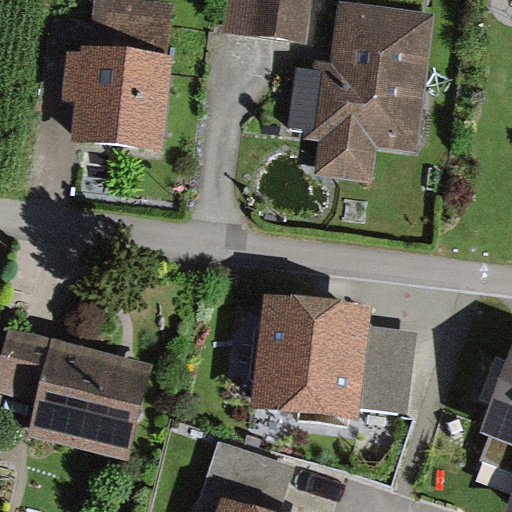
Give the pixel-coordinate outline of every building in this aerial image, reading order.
[(307,0),(226,0),(222,33),(302,43),(307,0)] [(511,0),(490,0),(491,9),(498,20),(510,26),(511,25),(511,0)] [(69,59),(63,109),(77,110),(73,146),(159,157),(171,63),(163,62),(169,10),(98,1),(92,54),(83,53),(82,60),(69,59)] [(437,17),(339,5),(332,64),(320,63),(319,71),(297,69),(289,131),(306,134),(305,143),(319,144),(315,178),(373,185),(377,151),(420,157),(437,17)] [(372,305),(266,295),(254,409),(361,420),(362,410),(409,415),(418,331),(370,326),(372,305)] [(148,363),(8,328),(0,361),(0,428),(124,459),(148,363)] [(511,511),(511,352),(481,435),(493,439),(485,460),(511,469),(511,501),(508,511),(511,511)] [(204,494),(223,500),(258,511),(278,511),(295,465),(222,440),(204,494)] [(258,511),(223,500),(218,511),(258,511)]
